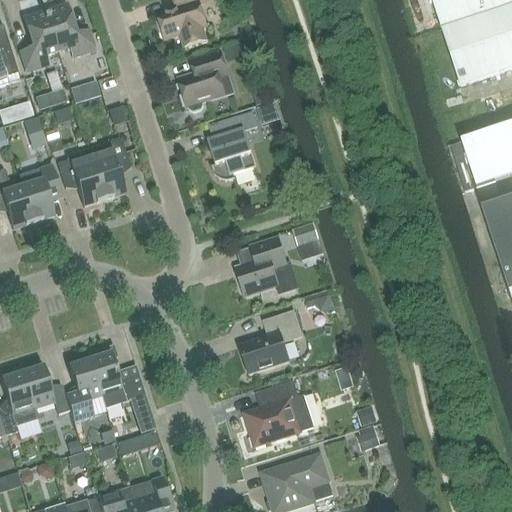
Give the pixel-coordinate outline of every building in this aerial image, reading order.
[(172,0),(176,12),(157,18),(165,41),(181,36),(184,49),(205,42),(202,30),(206,29),(199,5),(207,3),(205,0),(172,0)] [(511,0),(430,0),(441,32),(511,7),(511,0)] [(45,13),(58,54),(70,50),(73,59),(95,52),(90,37),(81,39),(80,35),(75,36),(66,7),(45,13)] [(511,70),(511,7),(441,32),(460,89),(511,70)] [(45,57),(58,54),(45,13),(23,20),(33,50),(28,51),(30,56),(21,59),(26,74),(48,67),(45,57)] [(0,82),(4,81),(6,87),(20,82),(2,27),(0,27),(0,82)] [(250,44),(225,50),(230,65),(254,58),(250,44)] [(192,77),(178,82),(187,110),(188,109),(189,112),(193,114),(200,112),(203,107),(202,105),(233,95),(220,54),(197,62),(188,65),(192,77)] [(215,167),(211,169),(211,172),(212,174),(214,177),(216,179),(219,181),(221,182),(224,183),(227,183),(229,183),(231,183),(233,182),(235,182),(234,177),(255,170),(244,134),(257,131),(252,116),(218,126),(222,140),(208,145),(215,167)] [(511,126),(461,144),(476,189),(511,177),(511,126)] [(121,142),(88,152),(104,203),(113,200),(113,199),(125,196),(118,174),(130,170),(121,142)] [(77,159),(57,165),(65,191),(76,187),(83,209),(96,205),(104,203),(88,152),(76,156),(77,159)] [(22,188),(34,225),(42,222),(55,218),(48,196),(59,193),(51,168),(31,174),(34,185),(22,188)] [(25,228),(34,225),(22,188),(10,192),(4,172),(0,172),(0,211),(5,210),(12,231),(25,228)] [(511,200),(481,210),(492,243),(511,236),(511,200)] [(511,271),(511,236),(492,243),(502,275),(511,271)] [(255,266),(236,272),(244,297),(277,287),(279,295),(296,290),(289,265),(286,266),(278,241),(250,250),(255,266)] [(511,304),(511,271),(502,275),(511,304)] [(329,295),(305,303),(308,309),(315,306),(321,312),(325,312),(326,314),(330,313),(335,312),(329,295)] [(268,339),(239,348),(249,377),(289,364),(283,345),(302,339),(294,314),(263,324),(268,339)] [(113,348),(87,356),(89,362),(101,398),(105,410),(144,398),(135,369),(116,375),(112,361),(116,359),(113,348)] [(88,402),(101,398),(89,362),(68,369),(76,393),(64,397),(70,413),(73,424),(93,418),(88,402)] [(22,375),(33,412),(54,405),(58,417),(70,413),(64,397),(62,389),(50,393),(43,368),(22,375)] [(338,372),(340,380),(350,377),(347,369),(338,372)] [(36,422),(33,412),(22,375),(0,382),(8,407),(0,409),(0,420),(5,438),(18,434),(16,428),(36,422)] [(260,411),(244,416),(254,449),(314,430),(304,398),(298,399),(293,384),(255,396),(260,411)] [(365,428),(377,425),(372,409),(360,413),(365,428)] [(293,511),(333,499),(320,457),(261,476),(269,502),(266,505),(267,511),(293,511)] [(162,479),(130,490),(136,511),(159,511),(158,507),(170,503),(162,479)] [(136,511),(130,490),(97,500),(100,511),(136,511)] [(64,509),(64,511),(100,511),(97,500),(86,503),(86,502),(64,509)]
